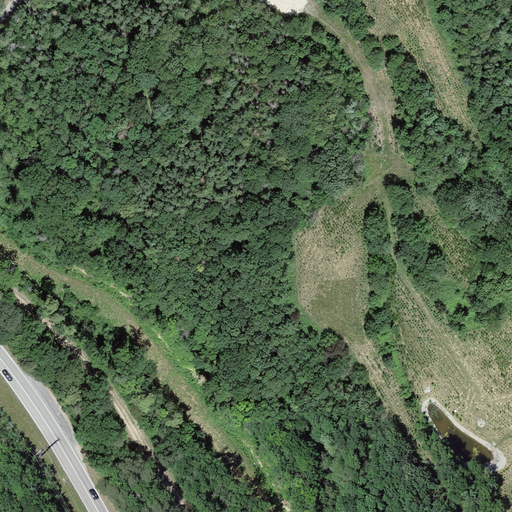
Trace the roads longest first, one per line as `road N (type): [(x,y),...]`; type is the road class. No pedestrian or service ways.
road 1 (track): [(180,511),(89,366),(0,282)]
road 2 (secondary): [(97,511),(0,358)]
